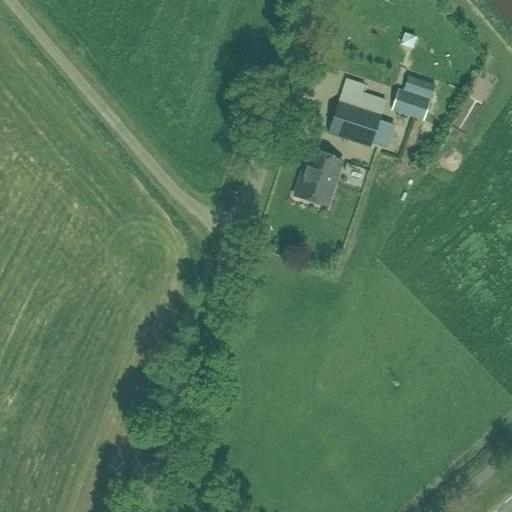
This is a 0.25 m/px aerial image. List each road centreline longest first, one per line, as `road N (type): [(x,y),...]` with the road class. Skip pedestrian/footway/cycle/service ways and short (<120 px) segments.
road 1 (unclassified): [(235,234),(173,193),(8,0)]
road 2 (unclassified): [(146,511),(235,234)]
road 3 (unclassified): [(235,234),(312,0)]
